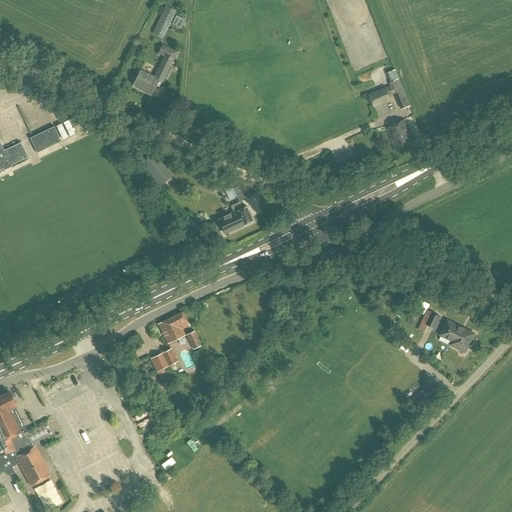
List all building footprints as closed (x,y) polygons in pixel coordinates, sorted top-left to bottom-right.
[(163,39),(176,11),(165,6),(152,33),(163,39)] [(162,82),(177,52),(162,45),(158,54),(164,56),(154,77),(140,71),(132,87),(151,95),(158,80),(162,82)] [(387,87),(368,95),(374,108),(392,101),(390,96),(394,94),(401,110),(411,106),(399,78),(398,79),(390,82),(388,83),(390,87),(387,88),(387,87)] [(408,128),(404,120),(387,129),(392,139),(396,149),(414,140),(408,128)] [(37,153),(61,142),(54,126),(30,138),(37,153)] [(65,147),(78,143),(75,129),(61,132),(65,147)] [(10,145),(22,141),(19,134),(7,139),(10,145)] [(4,151),(0,141),(0,171),(28,158),(21,143),(4,151)] [(159,186),(168,179),(172,176),(154,153),(141,163),(159,186)] [(229,199),(238,195),(234,188),(226,192),(229,199)] [(239,192),(242,200),(253,196),(250,188),(239,192)] [(238,206),(237,203),(230,206),(233,213),(216,221),(220,228),(221,227),(225,234),(233,230),(234,232),(244,227),(243,225),(252,221),(246,207),(245,205),(241,207),(241,205),(238,206)] [(368,280),(377,285),(381,278),(372,273),(368,280)] [(388,298),(382,303),(386,309),(393,303),(388,298)] [(432,313),(427,311),(418,330),(425,333),(428,326),(434,329),(440,317),(432,313)] [(168,344),(185,336),(182,329),(189,326),(182,312),(158,324),(168,344)] [(465,352),(473,336),(461,329),(461,328),(447,321),(440,335),(452,341),(450,345),(465,352)] [(193,350),(202,345),(194,331),(186,335),(193,350)] [(168,367),(177,362),(171,349),(161,353),(168,367)] [(408,399),(417,407),(432,391),(423,383),(408,399)] [(16,407),(9,392),(0,396),(0,472),(5,470),(7,476),(14,472),(12,467),(19,463),(30,486),(50,476),(35,447),(33,448),(14,407),(16,407)] [(171,458),(161,465),(166,471),(170,468),(170,467),(174,463),(171,458)]
